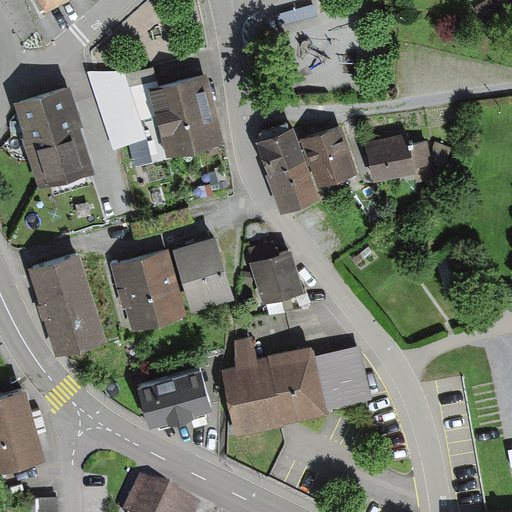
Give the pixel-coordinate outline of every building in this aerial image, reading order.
[(40,0),(46,10),(65,0),(40,0)] [(487,25),(503,14),(494,0),(482,0),(474,5),(487,25)] [(314,1),(276,11),(279,24),(317,14),(314,1)] [(113,147),(147,136),(142,118),(157,114),(149,82),(158,80),(154,64),(126,71),(125,68),(88,68),(113,147)] [(167,152),(225,138),(208,67),(158,80),(149,82),(157,114),(167,152)] [(22,138),(38,189),(95,171),(81,126),(83,125),(70,85),(14,103),(25,137),(22,138)] [(282,206),(321,192),(294,121),(255,136),(282,206)] [(318,183),(358,169),(341,121),(301,136),(318,183)] [(365,137),(373,178),(414,170),(432,166),(434,166),(433,159),(431,151),(428,137),(414,139),(414,136),(409,137),(408,129),(365,137)] [(452,146),(435,139),(431,151),(433,159),(445,164),(452,146)] [(432,166),(414,170),(416,179),(434,176),(432,166)] [(189,204),(161,212),(166,227),(194,219),(189,204)] [(161,212),(131,221),(136,236),(166,227),(161,212)] [(173,243),(192,305),(234,292),(215,230),(173,243)] [(126,304),(132,325),(188,310),(170,243),(110,259),(123,305),(126,304)] [(283,308),(311,303),(291,244),(249,257),(263,300),(279,294),(283,308)] [(28,262),(57,351),(108,334),(80,246),(28,262)] [(224,368),(239,437),(286,425),(285,422),(330,412),(329,408),(373,398),(361,345),(316,355),(313,344),(258,357),(253,338),(235,341),(236,365),(224,368)] [(150,422),(214,403),(201,361),(138,380),(150,422)] [(0,464),(46,452),(26,383),(0,389),(0,464)] [(195,511),(200,503),(140,475),(122,511),(123,511),(195,511)] [(8,509),(7,511),(59,511),(58,494),(31,495),(32,502),(8,509)]
